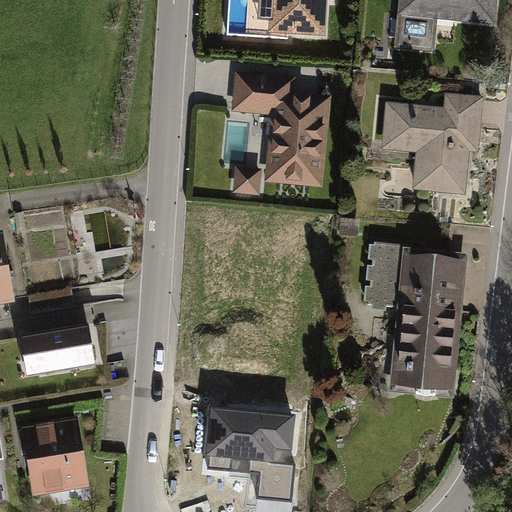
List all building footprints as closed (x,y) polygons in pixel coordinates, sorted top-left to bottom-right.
[(273,0),(272,31),(323,34),(325,0),(334,1),(334,0),(273,0)] [(403,0),(399,45),(432,48),(435,16),(487,21),(488,0),(403,0)] [(291,82),(240,77),(237,108),(277,112),(271,178),(318,182),(326,101),(290,98),(291,82)] [(447,111),(389,105),(386,140),(420,144),(416,188),(463,193),(470,128),(479,129),(482,100),(448,97),(447,111)] [(257,174),(240,172),(238,189),(255,191),(257,174)] [(0,300),(11,299),(0,237),(0,300)] [(413,246),(375,242),(369,305),(405,308),(400,363),(408,364),(406,384),(415,385),(416,388),(418,391),(421,394),(424,395),(427,395),(431,395),(434,393),(437,391),(437,386),(441,387),(443,367),(450,368),(460,263),(412,259),(413,246)] [(72,288),(29,296),(32,315),(75,307),(72,288)] [(68,328),(20,336),(27,377),(96,366),(89,324),(68,328)] [(295,415),(207,406),(202,458),(206,458),(204,473),(234,476),(254,478),(252,500),(293,504),(297,463),(276,461),(277,452),(291,454),(295,415)] [(76,420),(25,429),(29,455),(32,455),(33,461),(34,466),(31,466),(35,493),(85,485),(81,460),(83,460),(76,420)]
